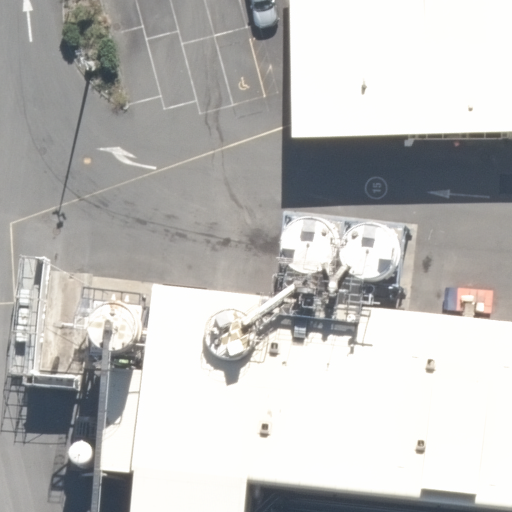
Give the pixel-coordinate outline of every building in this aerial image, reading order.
[(511,0),(295,0),(297,139),(511,137),(511,0)] [(276,261),(281,269),(288,276),(296,279),(306,280),(315,278),(323,273),(329,265),(332,256),(332,247),(329,238),(323,230),(315,225),(306,223),(296,224),(288,228),(281,234),(276,242),(275,252),(276,261)] [(341,269),(345,278),(352,284),(361,288),(371,289),(380,286),(388,281),(394,274),(397,265),(397,255),(393,246),(388,239),(380,234),(370,231),(361,232),(352,236),(345,242),(341,251),(339,260),(341,269)] [(511,332),(154,296),(132,511),(248,511),(252,481),(511,507),(511,332)] [(84,341),(89,349),(96,356),(105,359),(114,360),(123,358),(131,353),(137,345),(140,336),(140,327),(137,318),(131,310),(123,305),(114,303),(105,304),(96,307),(89,314),(84,322),(83,331),(84,341)]
